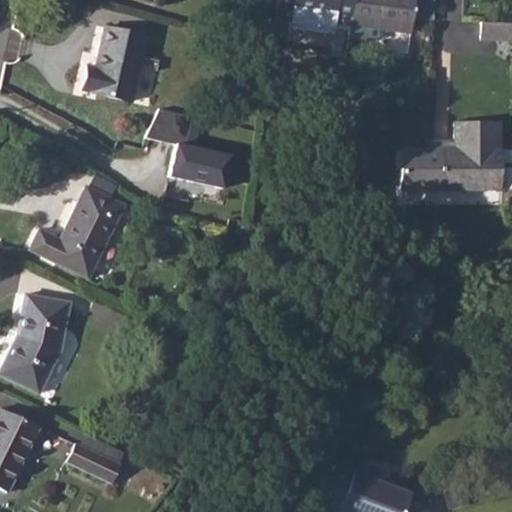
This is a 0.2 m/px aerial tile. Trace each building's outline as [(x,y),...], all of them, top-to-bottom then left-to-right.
[(275,0),(275,9),(274,17),(288,19),(288,23),(331,29),(333,16),(349,18),(351,0),(275,0)] [(351,0),(349,18),(348,26),(408,34),(411,0),(351,0)] [(511,25),(479,24),(478,42),(511,43),(511,25)] [(85,66),(79,92),(130,103),(144,38),(102,28),(93,67),(85,66)] [(135,101),(150,104),(158,60),(142,57),(135,101)] [(150,137),(176,142),(182,113),(156,107),(150,137)] [(438,190),(438,192),(499,193),(500,153),(498,152),(498,126),(455,125),(454,153),(439,152),(439,155),(431,155),(427,154),(426,188),(430,189),(430,190),(438,190)] [(176,139),(166,178),(190,184),(188,191),(218,198),(229,153),(176,139)] [(511,147),(504,148),(503,187),(511,186),(511,147)] [(427,154),(403,154),(402,171),(398,172),(398,189),(414,190),(414,188),(426,188),(427,154)] [(38,229),(28,250),(86,278),(121,205),(83,187),(58,239),(38,229)] [(14,339),(0,366),(0,376),(37,394),(57,353),(67,303),(24,295),(14,339)] [(0,471),(36,427),(0,408),(0,471)] [(36,427),(0,471),(0,489),(4,492),(37,427),(36,427)] [(73,444),(64,461),(111,484),(118,467),(73,444)] [(334,472),(319,511),(321,511),(424,511),(426,508),(334,472)]
